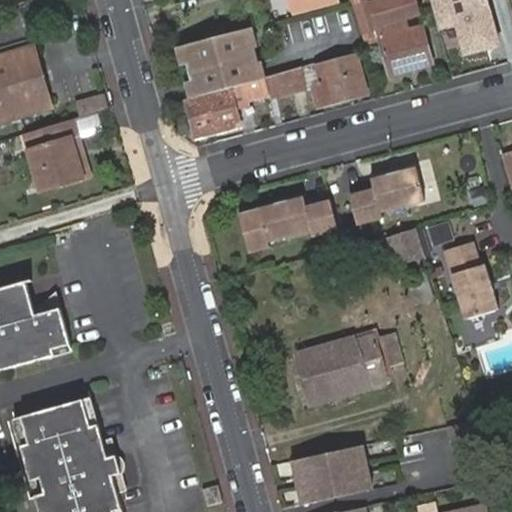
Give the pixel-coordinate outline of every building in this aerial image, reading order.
[(291,0),(295,13),(337,3),(336,0),(291,0)] [(411,66),(433,60),(425,29),(410,33),(406,20),(420,16),(415,0),(391,0),(373,5),(370,0),(354,0),(368,45),(382,41),(392,77),(412,72),(411,66)] [(482,0),(442,0),(458,55),(495,45),(482,0)] [(250,28),(238,31),(243,47),(247,46),(254,44),(250,28)] [(238,31),(189,44),(194,59),(190,61),(194,78),(206,75),(206,74),(251,62),(247,46),(243,47),(238,31)] [(189,44),(178,46),(183,63),(190,61),(194,59),(189,44)] [(35,47),(0,56),(0,121),(51,105),(35,47)] [(349,94),(367,90),(359,58),(319,70),(325,93),(317,95),(321,109),(350,100),(349,94)] [(186,80),(191,100),(231,89),(243,86),(264,80),(258,60),(251,62),(206,74),(206,75),(194,78),(186,80)] [(435,65),(433,60),(411,66),(412,72),(435,65)] [(302,68),(278,75),(281,92),(306,86),(302,68)] [(278,75),(268,77),(271,94),(281,92),(278,75)] [(249,100),(271,94),(268,77),(264,80),(243,86),(247,100),(249,100)] [(243,86),(231,89),(237,112),(251,108),(249,100),(247,100),(243,86)] [(237,112),(231,89),(187,102),(197,141),(241,129),(237,112)] [(368,96),(367,90),(349,94),(350,100),(368,96)] [(73,100),(78,115),(106,106),(102,91),(73,100)] [(80,142),(74,121),(61,126),(29,135),(34,155),(31,156),(44,195),(85,183),(74,144),(80,142)] [(92,181),(80,142),(74,144),(85,183),(92,181)] [(417,168),(396,174),(405,206),(425,201),(417,168)] [(405,206),(396,174),(374,180),(375,189),(350,196),(359,225),(383,219),(381,213),(405,206)] [(304,196),(259,207),(267,240),(311,229),(313,234),(338,228),(331,199),(306,205),(304,196)] [(239,211),(249,250),(269,245),(267,240),(259,207),(239,211)] [(390,240),(396,263),(423,255),(416,233),(390,240)] [(446,252),(468,320),(501,309),(487,265),(482,267),(475,243),(446,252)] [(358,248),(336,254),(339,265),(361,259),(358,248)] [(414,301),(432,299),(428,274),(411,277),(414,301)] [(0,342),(65,323),(62,315),(60,306),(59,306),(58,304),(57,303),(56,303),(55,303),(54,304),(52,304),(55,316),(46,318),(37,321),(35,314),(27,286),(0,292),(0,342)] [(59,295),(35,314),(37,321),(46,318),(55,316),(52,304),(54,304),(55,303),(56,303),(57,303),(58,304),(59,306),(60,306),(62,315),(64,315),(59,295)] [(71,346),(65,323),(0,342),(0,375),(56,359),(54,352),(71,346)] [(388,382),(375,337),(299,358),(311,404),(388,382)] [(54,352),(56,359),(73,354),(71,346),(54,352)] [(94,402),(87,404),(88,410),(96,408),(94,402)] [(87,404),(25,422),(27,429),(88,410),(87,404)] [(96,408),(88,410),(94,430),(101,428),(96,408)] [(94,430),(88,410),(27,429),(32,448),(24,450),(34,484),(43,482),(46,491),(48,497),(39,500),(41,511),(124,511),(121,497),(129,494),(125,476),(125,466),(120,458),(115,443),(106,446),(101,428),(94,430)] [(504,433),(498,412),(479,418),(486,440),(504,433)] [(27,429),(25,422),(16,424),(18,431),(27,429)] [(496,481),(478,424),(448,431),(461,488),(496,481)] [(32,448),(27,429),(18,431),(24,450),(32,448)] [(364,449),(294,465),(304,509),(374,494),(364,449)] [(511,462),(495,469),(499,480),(511,477),(511,462)] [(511,477),(499,480),(505,495),(511,492),(511,477)] [(224,507),(219,490),(205,493),(210,511),(224,507)]
